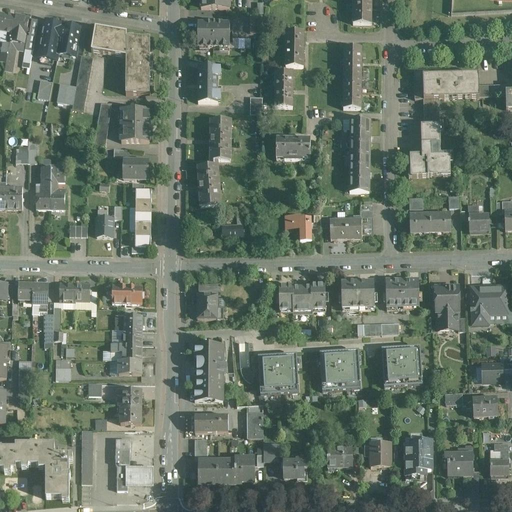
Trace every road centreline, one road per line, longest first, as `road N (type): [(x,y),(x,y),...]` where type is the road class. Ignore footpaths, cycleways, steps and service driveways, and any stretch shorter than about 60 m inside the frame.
road 1 (tertiary): [(168,511),(170,266)]
road 2 (tertiary): [(170,266),(173,25)]
road 3 (residential): [(394,262),(170,266)]
road 4 (residential): [(391,42),(394,262)]
road 5 (residential): [(170,266),(0,262)]
road 6 (residential): [(15,0),(173,25)]
road 7 (residential): [(511,39),(391,42)]
